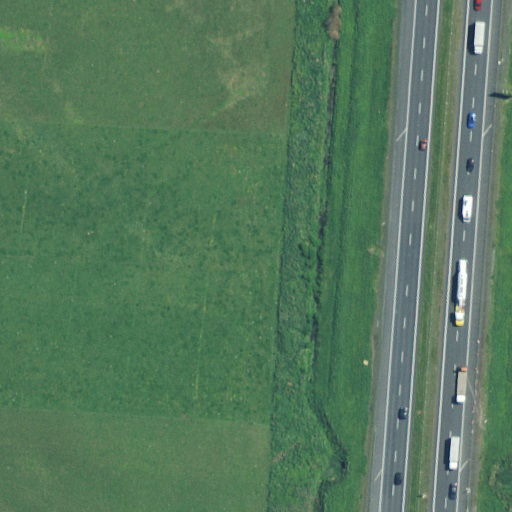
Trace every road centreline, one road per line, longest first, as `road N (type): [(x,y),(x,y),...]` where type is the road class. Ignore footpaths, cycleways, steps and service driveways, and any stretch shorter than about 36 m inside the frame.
road 1 (motorway): [(399,511),(439,0)]
road 2 (motorway): [(489,0),(452,511)]
